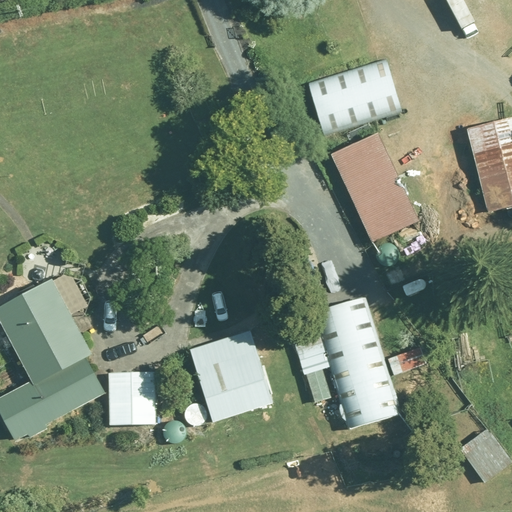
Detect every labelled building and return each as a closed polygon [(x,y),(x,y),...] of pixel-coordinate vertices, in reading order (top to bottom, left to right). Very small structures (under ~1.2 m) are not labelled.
[(311,83),(326,133),(404,110),(389,59),(311,83)] [(502,181),(506,196),(511,194),(511,119),(471,130),(484,179),(492,177),(494,183),(502,181)] [(423,221),(382,133),(335,154),(375,243),(423,221)] [(96,355),(55,280),(0,309),(0,316),(36,382),(0,401),(0,404),(21,443),(110,394),(90,359),(96,355)] [(332,322),(320,325),(350,431),(399,417),(366,301),(329,312),(332,322)] [(277,405),(254,331),(193,351),(216,424),(277,405)] [(158,373),(111,374),(113,427),(160,425),(158,373)] [(511,464),(511,460),(487,430),(460,452),(487,485),(511,464)]
